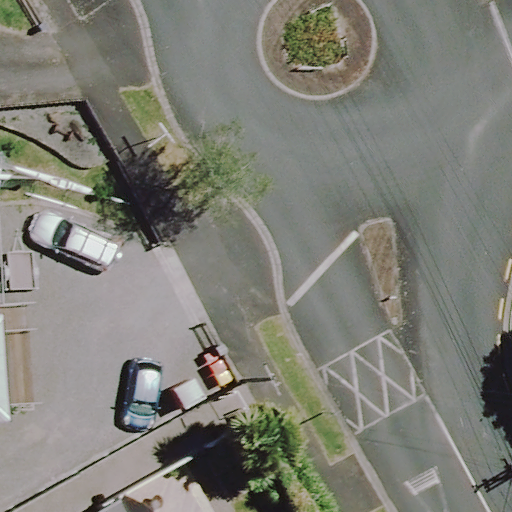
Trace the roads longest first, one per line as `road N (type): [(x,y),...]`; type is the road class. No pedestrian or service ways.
road 1 (residential): [(498,511),(417,367),(356,155)]
road 2 (residential): [(356,155),(314,161),(272,153),(235,131),(208,99),(193,58),(198,0)]
road 3 (residential): [(437,0),(439,70),(421,107),(393,137),(356,155)]
